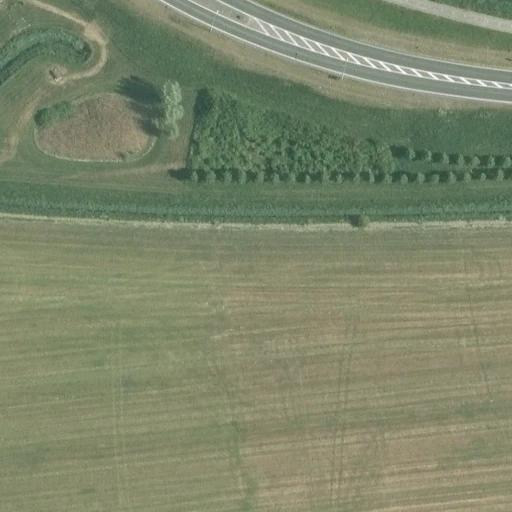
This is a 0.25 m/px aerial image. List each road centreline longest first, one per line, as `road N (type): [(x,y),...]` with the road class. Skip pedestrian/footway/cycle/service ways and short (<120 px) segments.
road 1 (trunk): [(166,0),(343,69),(511,96)]
road 2 (trunk): [(511,77),(350,50),(224,0)]
